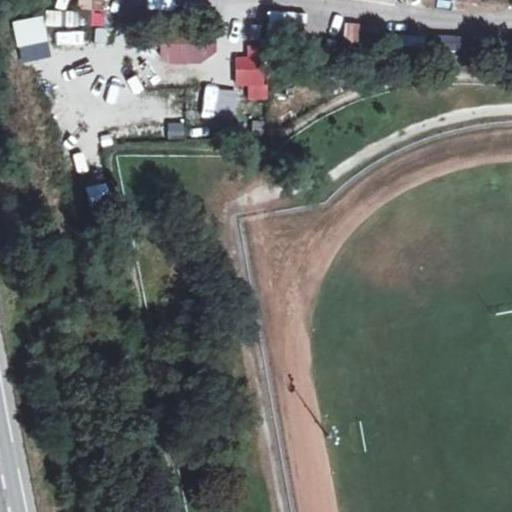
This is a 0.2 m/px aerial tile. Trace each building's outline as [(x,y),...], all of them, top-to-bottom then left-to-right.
[(302,31),(302,11),(267,11),(267,31),(302,31)] [(190,58),(192,33),(152,29),(149,54),(190,58)] [(232,50),(233,86),(264,84),(262,49),(232,50)] [(130,55),(141,86),(153,82),(142,51),(130,55)] [(92,110),(103,112),(109,89),(98,86),(92,110)] [(165,89),(165,139),(183,139),(183,89),(165,89)]
